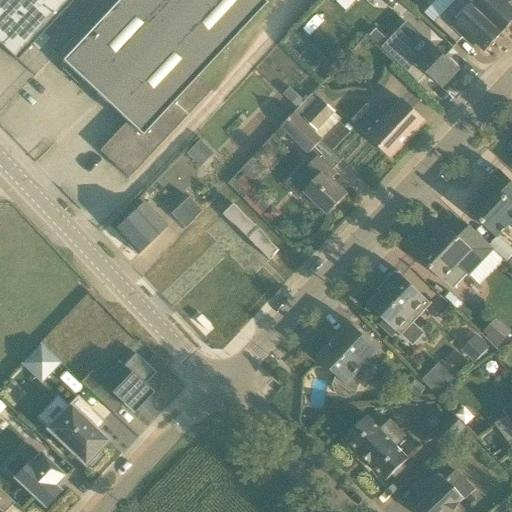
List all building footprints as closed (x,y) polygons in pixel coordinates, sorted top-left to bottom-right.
[(0,0),(0,45),(17,62),(72,0),(0,0)] [(100,98),(194,0),(120,0),(62,62),(100,98)] [(197,78),(265,5),(260,0),(194,0),(100,98),(127,123),(100,151),(129,179),(211,91),(197,78)] [(437,0),(425,13),(435,23),(436,23),(458,44),(465,37),(474,46),(477,43),(486,52),(503,34),(472,5),(466,0),(437,0)] [(511,0),(466,0),(472,5),(503,34),(511,24),(511,10),(507,6),(510,3),(511,0)] [(370,22),(363,29),(369,35),(383,48),(389,41),(376,29),(376,28),(370,22)] [(389,41),(383,48),(419,84),(420,83),(429,74),(444,88),(460,71),(420,33),(407,46),(395,35),(390,41),(389,41)] [(293,104),(299,98),(290,89),(284,96),(293,104)] [(322,141),(342,119),(335,113),(315,93),(295,115),(322,141)] [(392,158),(426,123),(404,102),(385,122),(367,105),(352,121),(392,158)] [(295,115),(281,129),(287,134),(299,145),(309,155),(313,150),(321,142),(322,141),(295,115)] [(199,141),(186,154),(200,168),(213,155),(199,141)] [(324,141),(316,149),(335,168),(343,160),(324,141)] [(304,165),(286,184),(300,199),(306,193),(314,202),(329,215),(347,196),(333,182),(327,177),(334,170),(320,156),(308,169),(304,165)] [(511,183),(500,172),(479,194),(482,197),(469,211),(497,238),(509,225),(511,227),(511,183)] [(258,183),(247,173),(237,183),(248,193),(258,183)] [(188,198),(171,215),(185,230),(201,212),(188,198)] [(149,246),(167,228),(144,203),(114,231),(138,256),(149,246)] [(235,205),(224,215),(269,262),(280,251),(235,205)] [(468,276),(493,251),(469,228),(459,238),(447,227),(430,245),(425,244),(419,251),(420,255),(417,258),(442,282),(443,280),(453,290),(468,276)] [(220,240),(182,277),(203,299),(242,262),(220,240)] [(380,293),(367,306),(368,307),(369,306),(385,321),(380,325),(393,337),(398,332),(403,336),(415,323),(431,306),(433,304),(432,303),(431,304),(429,302),(399,274),(400,273),(399,272),(397,274),(396,273),(383,287),(385,289),(381,293),(380,293)] [(511,333),(511,332),(497,319),(485,331),(489,335),(487,338),(498,349),(511,333)] [(346,386),(380,351),(350,323),(339,335),(342,337),(334,345),(332,343),(317,358),(346,386)] [(475,365),(493,346),(480,333),(461,351),(475,365)] [(21,365),(41,384),(60,364),(40,345),(21,365)] [(110,393),(132,413),(151,393),(141,383),(153,370),(133,351),(121,364),(130,372),(110,393)] [(418,398),(426,388),(416,381),(409,390),(418,398)] [(52,427),(68,407),(58,398),(41,418),(52,427)] [(94,430),(101,423),(78,400),(48,431),(84,466),(87,463),(91,466),(100,456),(97,453),(107,442),(94,430)] [(445,448),(456,438),(467,427),(454,414),(432,435),(445,448)] [(511,421),(508,415),(495,424),(510,444),(511,442),(511,421)] [(396,446),(407,435),(392,419),(381,430),(368,417),(347,439),(362,456),(370,465),(371,464),(386,480),(393,476),(396,478),(406,468),(403,465),(409,460),(396,446)] [(120,447),(134,435),(124,424),(110,435),(120,447)] [(471,446),(478,439),(467,427),(456,438),(463,445),(471,446)] [(29,462),(27,460),(12,476),(42,505),(57,489),(54,486),(64,476),(38,452),(29,462)] [(440,475),(415,486),(421,498),(423,505),(416,511),(464,511),(465,511),(460,505),(476,490),(458,471),(449,480),(440,475)] [(0,511),(6,511),(14,504),(0,490),(0,511)]
